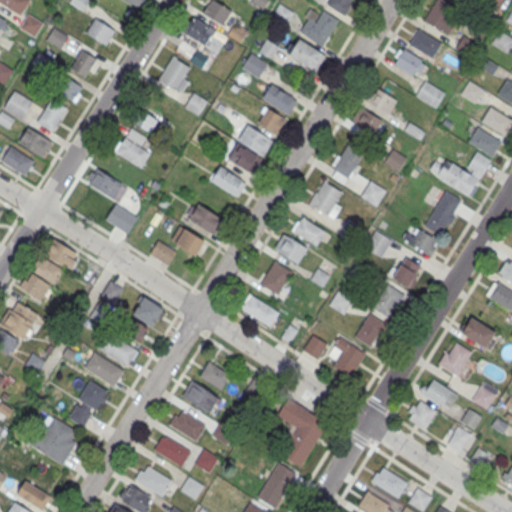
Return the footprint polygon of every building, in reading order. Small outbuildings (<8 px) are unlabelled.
[(0,0),(27,0),(20,13),(0,1),(0,0)] [(139,0),(122,0),(134,8),(139,0)] [(221,23),(230,9),(217,0),(209,0),(202,11),(221,23)] [(328,0),(350,0),(349,2),(352,4),(345,15),(326,4),(328,0)] [(450,17),(456,21),(448,33),(424,19),(435,0),(444,0),(456,7),(450,17)] [(489,0),(488,1),(486,0),(485,0),(480,10),(494,18),(504,0),(489,0)] [(339,19),(322,46),(300,31),(308,18),(315,22),(323,10),(339,19)] [(43,21),(27,12),(18,26),(34,35),(43,21)] [(0,15),(4,18),(4,20),(8,22),(3,30),(0,28),(0,15)] [(208,30),(193,15),(181,28),(196,43),(208,30)] [(94,16),(114,29),(105,43),(85,31),(94,16)] [(67,34),(53,25),(45,38),(59,47),(67,34)] [(230,35),(240,42),(246,33),(236,26),(230,35)] [(409,43),(418,29),(441,43),(432,58),(409,43)] [(499,29),(511,37),(511,42),(506,51),(491,42),(499,29)] [(477,45),(464,36),(456,48),(469,57),(477,45)] [(299,38),(294,45),(291,43),(285,51),(315,71),(326,55),(299,38)] [(269,57),(275,47),(266,41),(260,52),(269,57)] [(85,75),(69,66),(81,48),(96,57),(85,75)] [(404,48),(422,59),(421,61),(426,64),(420,73),(415,70),(412,75),(394,63),(397,58),(394,56),(399,48),(402,50),(404,48)] [(157,78),(174,88),(175,87),(181,91),(188,79),(182,75),(190,64),(172,54),(157,78)] [(258,79),(267,65),(251,54),(241,67),(258,79)] [(12,69),(0,61),(0,81),(3,83),(12,69)] [(83,87),(69,78),(60,94),(74,102),(83,87)] [(511,81),(506,78),(497,93),(511,102),(511,81)] [(424,80),(445,92),(435,108),(415,95),(424,80)] [(468,80),(484,89),(475,102),(460,93),(468,80)] [(261,99),(288,116),(298,101),(271,84),(261,99)] [(365,101),(386,116),(397,102),(376,86),(365,101)] [(13,88),(32,100),(21,118),(2,106),(13,88)] [(193,90),(206,99),(197,113),(184,104),(193,90)] [(51,129),(36,119),(50,96),(65,106),(51,129)] [(158,121),(135,105),(126,119),(150,134),(158,121)] [(490,106),(481,120),(504,135),(511,122),(511,117),(510,118),(490,106)] [(371,137),(382,122),(361,107),(350,121),(371,137)] [(13,117),(0,108),(0,122),(7,127),(13,117)] [(286,120),(267,108),(258,123),(277,135),(286,120)] [(246,122),(236,138),(262,155),(272,139),(246,122)] [(27,124),(51,140),(41,155),(17,140),(27,124)] [(477,124),(468,139),(491,154),(500,139),(477,124)] [(130,125),(114,150),(140,166),(149,151),(139,145),(146,135),(130,125)] [(347,142),(363,151),(343,183),(330,175),(335,168),(331,167),(347,142)] [(0,158),(9,143),(33,159),(24,174),(0,158)] [(261,159),(236,143),(227,159),(252,174),(261,159)] [(392,146),(406,156),(397,169),(383,160),(392,146)] [(490,158),(474,183),(477,185),(471,194),(436,173),(437,171),(429,167),(435,157),(442,162),(446,157),(470,172),(472,168),(466,164),(476,149),(490,158)] [(219,164),(245,181),(237,195),(210,178),(219,164)] [(121,182),(96,166),(87,181),(112,197),(116,200),(123,189),(119,186),(121,182)] [(370,178),(386,188),(376,204),(360,194),(370,178)] [(341,190),(324,179),(316,190),(315,189),(308,202),(333,217),(340,204),(335,201),(341,190)] [(424,223),(445,188),(460,198),(452,211),(455,213),(449,223),(446,221),(439,233),(424,223)] [(197,201),(188,217),(214,233),(223,217),(197,201)] [(122,225),(129,213),(116,205),(109,216),(122,225)] [(324,229),(302,215),(299,220),(297,219),(291,228),(316,243),(324,229)] [(204,238),(179,223),(170,238),(194,254),(204,238)] [(418,226),(413,234),(405,230),(402,237),(430,254),(436,244),(433,243),(436,237),(418,226)] [(375,228),(364,245),(381,256),(391,238),(375,228)] [(296,261),(307,246),(283,231),(273,246),(296,261)] [(76,252),(56,240),(47,255),(71,269),(76,261),(72,258),(76,252)] [(169,264),(175,251),(163,246),(157,258),(169,264)] [(420,264),(408,284),(391,275),(404,254),(420,264)] [(62,268),(42,257),(33,271),(53,283),(62,268)] [(498,271),(505,260),(506,261),(508,258),(511,260),(511,282),(501,276),(502,273),(498,271)] [(291,269),(277,293),(260,282),(274,259),(291,269)] [(323,286),(329,275),(318,268),(311,279),(323,286)] [(51,284),(32,273),(27,280),(24,278),(19,286),(41,300),(51,284)] [(511,306),(511,288),(497,279),(496,281),(493,279),(485,292),(511,308),(511,306)] [(100,295),(110,280),(122,288),(113,303),(100,295)] [(404,295),(387,284),(373,308),(390,319),(404,295)] [(337,288),(328,303),(343,313),(352,297),(337,288)] [(279,310),(270,325),(241,307),(250,292),(279,310)] [(7,305),(0,316),(0,322),(22,337),(38,312),(17,299),(11,308),(7,305)] [(163,308),(142,299),(127,330),(142,337),(148,325),(154,328),(163,308)] [(93,317),(103,322),(108,312),(99,307),(93,317)] [(368,311),(354,335),(370,344),(385,321),(368,311)] [(471,317),(494,331),(485,346),(461,332),(471,317)] [(0,326),(0,348),(10,354),(19,339),(0,326)] [(106,329),(96,345),(126,364),(136,348),(106,329)] [(303,348),(312,333),(326,342),(317,357),(303,348)] [(365,353),(340,336),(334,345),(342,350),(333,365),(350,376),(365,353)] [(455,340),(471,349),(456,373),(437,361),(445,349),(448,352),(455,340)] [(94,351),(83,367),(113,386),(124,370),(94,351)] [(37,371),(42,362),(33,356),(27,366),(37,371)] [(220,387),(199,374),(208,359),(230,373),(220,387)] [(209,411),(181,393),(191,377),(219,394),(209,411)] [(457,393),(433,377),(427,385),(423,382),(418,390),(440,404),(443,401),(449,406),(457,393)] [(89,378),(106,388),(94,407),(91,405),(88,410),(91,412),(83,425),(68,415),(76,402),(80,405),(82,401),(77,397),(89,378)] [(498,387),(486,407),(471,398),(480,382),(482,383),(485,379),(498,387)] [(287,395),(276,413),(295,425),(279,451),(300,465),(328,421),(287,395)] [(436,408),(420,398),(416,404),(412,402),(407,409),(411,411),(408,416),(424,427),(436,408)] [(468,406),(481,414),(473,427),(460,419),(468,406)] [(205,423),(181,408),(178,415),(174,412),(168,422),(195,439),(205,423)] [(76,430),(71,438),(76,441),(62,463),(29,443),(47,414),(54,418),(55,417),(76,430)] [(503,434),(509,425),(496,417),(490,426),(503,434)] [(219,422),(212,435),(227,444),(235,431),(219,422)] [(457,424),(470,432),(459,449),(446,442),(457,424)] [(180,465),(190,449),(165,434),(164,436),(161,434),(153,448),(180,465)] [(469,458),(481,466),(489,455),(477,446),(469,458)] [(203,448),(194,462),(209,471),(218,457),(203,448)] [(511,485),(511,461),(511,462),(502,480),(511,485)] [(257,495),(278,462),(296,473),(274,507),(257,495)] [(170,478),(147,463),(143,470),(139,468),(133,477),(160,494),(170,478)] [(382,466),(407,482),(398,497),(371,480),(376,471),(378,473),(382,466)] [(189,475),(179,489),(195,499),(203,484),(189,475)] [(212,491),(229,502),(236,490),(220,479),(212,491)] [(25,480),(16,493),(43,510),(51,496),(25,480)] [(131,484),(121,500),(142,511),(151,497),(131,484)] [(407,501),(422,511),(432,496),(417,487),(407,501)] [(368,511),(357,505),(367,490),(389,504),(386,507),(394,511),(368,511)] [(32,511),(14,501),(6,511),(32,511)] [(130,511),(114,502),(107,511),(130,511)] [(242,511),(265,511),(249,502),(242,511)]
